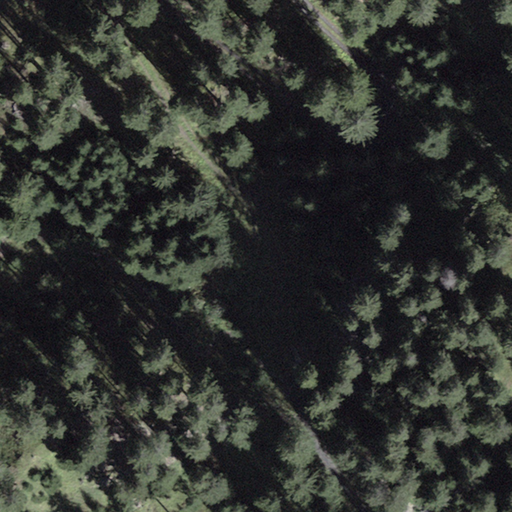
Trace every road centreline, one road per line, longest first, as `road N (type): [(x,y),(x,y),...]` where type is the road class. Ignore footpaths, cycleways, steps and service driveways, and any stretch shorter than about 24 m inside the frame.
road 1 (track): [(99,0),(176,120),(271,214),(284,284),(283,367),(315,431)]
road 2 (track): [(299,0),(391,96),(382,122),(355,133),(320,122),(154,0)]
